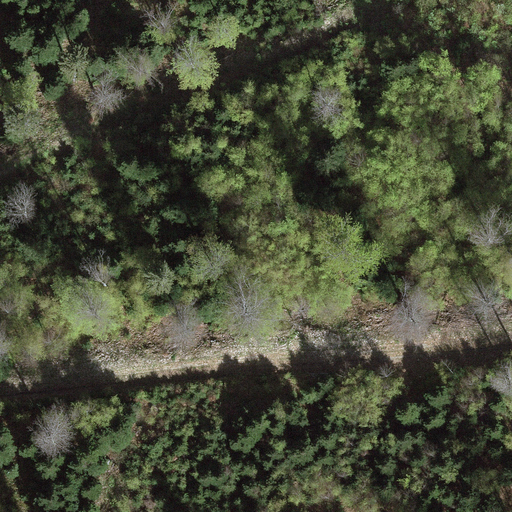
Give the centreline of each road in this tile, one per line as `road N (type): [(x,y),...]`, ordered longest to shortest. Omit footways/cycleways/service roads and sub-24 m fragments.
road 1 (track): [(0,397),(511,339)]
road 2 (track): [(0,179),(388,0)]
